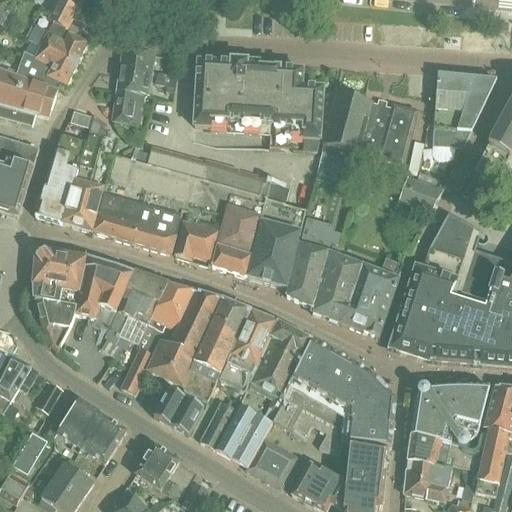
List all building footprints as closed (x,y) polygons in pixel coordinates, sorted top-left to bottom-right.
[(42,48),(78,66),(87,47),(64,35),(77,11),(61,2),(49,22),(54,25),(50,34),(35,27),(28,41),(42,48)] [(1,8),(0,7),(0,26),(2,28),(10,12),(1,8)] [(78,66),(42,48),(36,60),(25,55),(16,77),(54,91),(58,83),(67,88),(78,66)] [(117,94),(144,98),(149,99),(154,59),(125,55),(122,58),(117,94)] [(198,66),(194,130),(211,131),(211,124),(274,127),(274,130),(304,132),(303,154),(317,155),(320,144),(323,92),(301,91),(302,74),(277,73),(277,74),(258,73),(259,67),(231,65),(231,68),(198,66)] [(0,121),(34,131),(38,118),(49,122),(58,92),(54,91),(16,77),(0,71),(0,121)] [(166,94),(175,95),(178,80),(157,76),(156,88),(167,89),(166,94)] [(433,149),(432,157),(435,161),(439,164),(447,165),(452,163),(454,159),(455,155),(455,151),(458,151),(463,152),(496,82),(463,79),(438,77),(433,149)] [(113,123),(140,127),(144,98),(117,94),(113,123)] [(379,103),(377,108),(373,107),(373,106),(364,103),(366,99),(352,94),(349,99),(338,96),(322,151),(359,161),(360,157),(404,169),(420,114),(392,106),(391,111),(386,110),(387,106),(379,103)] [(511,104),(474,174),(496,186),(511,156),(511,104)] [(74,115),(71,126),(88,131),(91,119),(74,115)] [(76,184),(62,227),(63,227),(77,231),(103,138),(91,135),(89,140),(88,145),(84,144),(84,146),(80,161),(76,174),(79,175),(76,184)] [(57,153),(36,219),(46,222),(53,224),(62,227),(76,184),(79,175),(76,174),(80,161),(84,146),(84,144),(64,138),(57,153)] [(103,138),(77,231),(93,236),(111,173),(115,160),(120,143),(103,138)] [(0,215),(19,221),(39,152),(0,140),(0,215)] [(408,175),(418,177),(425,146),(414,144),(408,175)] [(111,173),(93,236),(142,250),(172,258),(186,213),(190,214),(205,165),(166,155),(152,151),(150,157),(139,154),(136,166),(115,160),(111,173)] [(356,164),(343,159),(336,181),(354,187),(361,165),(356,164)] [(175,259),(175,261),(212,271),(238,175),(239,173),(205,164),(205,165),(190,214),(175,259)] [(269,183),(238,175),(212,271),(247,281),(247,279),(250,263),(257,234),(266,196),(269,183)] [(444,184),(420,175),(416,183),(440,193),(444,184)] [(476,178),(462,199),(481,211),(495,190),(476,178)] [(431,218),(444,194),(440,193),(416,183),(408,180),(398,206),(431,218)] [(247,281),(286,292),(301,234),(306,214),(285,209),(290,192),(271,187),(272,184),(269,183),(266,196),(257,234),(250,263),(247,279),(247,281)] [(428,365),(433,366),(476,254),(482,235),(449,217),(435,242),(431,250),(429,253),(423,273),(415,270),(389,353),(428,365)] [(286,300),(313,313),(325,259),(323,259),(324,257),(326,248),(334,250),(339,236),(335,235),(337,229),(308,220),(300,248),(301,248),(286,300)] [(313,314),(346,329),(370,272),(337,261),(343,237),(339,236),(334,250),(326,248),(324,257),(323,259),(325,259),(313,313),(313,314)] [(52,274),(54,256),(43,254),(36,259),(34,286),(55,289),(56,274),(52,274)] [(505,294),(511,276),(511,265),(476,254),(433,366),(479,370),(491,331),(505,294)] [(77,319),(87,262),(54,256),(52,274),(56,274),(55,289),(34,286),(33,294),(35,303),(42,327),(52,350),(57,356),(72,327),(74,318),(77,319)] [(104,284),(105,267),(87,262),(77,319),(90,321),(87,327),(97,332),(107,307),(104,305),(111,287),(104,284)] [(346,329),(379,343),(404,270),(386,263),(382,276),(370,272),(346,329)] [(108,336),(132,276),(109,268),(105,267),(104,284),(111,287),(104,305),(107,307),(97,332),(106,335),(108,336)] [(148,329),(151,323),(165,287),(134,276),(132,276),(108,336),(106,335),(103,340),(107,342),(100,353),(115,361),(122,350),(128,354),(132,345),(138,348),(147,328),(148,329)] [(174,335),(191,295),(169,288),(165,287),(151,323),(174,335)] [(491,331),(511,338),(511,296),(505,294),(491,331)] [(180,390),(220,304),(191,295),(174,335),(175,335),(172,341),(170,346),(159,342),(158,344),(145,374),(148,375),(180,390)] [(220,304),(180,390),(208,404),(220,384),(253,316),(220,304)] [(253,316),(220,384),(245,395),(247,391),(277,326),(268,322),(253,316)] [(277,326),(247,391),(271,404),(267,412),(276,417),(284,401),(282,399),(312,344),(277,326)] [(479,370),(511,372),(511,338),(491,331),(479,370)] [(136,400),(148,375),(145,374),(158,344),(159,342),(170,346),(172,341),(155,333),(143,353),(139,352),(120,392),(136,400)] [(312,344),(282,399),(284,401),(276,417),(272,426),(304,443),(312,429),(327,438),(319,452),(328,457),(340,460),(343,445),(346,446),(391,451),(396,403),(369,376),(331,355),(312,344)] [(0,382),(1,380),(0,380),(0,378),(9,360),(0,355),(0,382)] [(0,382),(0,399),(12,406),(20,392),(28,396),(39,376),(29,371),(28,369),(23,366),(21,366),(9,360),(0,378),(0,380),(1,380),(0,382)] [(35,411),(49,419),(63,394),(49,386),(35,411)] [(487,432),(484,432),(479,430),(489,390),(465,388),(423,391),(416,399),(411,436),(482,457),(487,432)] [(494,502),(511,431),(511,392),(495,390),(484,432),(487,432),(482,457),(478,474),(475,474),(467,511),(471,511),(473,505),(474,497),(486,500),(494,502)] [(169,392),(154,420),(188,439),(204,411),(169,392)] [(57,438),(106,470),(127,436),(99,418),(100,416),(70,397),(44,437),(54,443),(57,438)] [(219,397),(194,442),(214,453),(239,408),(219,397)] [(239,408),(214,453),(247,472),(258,453),(257,453),(263,441),(271,426),(239,408)] [(511,431),(494,502),(496,502),(493,511),(506,511),(511,488),(511,431)] [(411,438),(405,498),(443,506),(450,474),(451,468),(475,474),(478,474),(482,457),(411,436),(411,438)] [(32,437),(12,470),(28,479),(48,446),(32,437)] [(299,461),(263,441),(257,453),(258,453),(247,472),(246,474),(281,493),(299,461)] [(344,511),(378,511),(379,511),(382,511),(389,453),(351,448),(346,486),(344,510),(344,511)] [(135,478),(148,486),(167,457),(154,449),(135,478)] [(160,495),(169,501),(178,487),(169,481),(180,465),(167,457),(148,486),(160,495)] [(94,487),(94,486),(83,479),(87,473),(69,461),(53,484),(82,504),(94,487)] [(328,511),(333,504),(344,510),(346,486),(345,485),(311,466),(293,499),(315,511),(328,511)] [(0,493),(0,499),(17,510),(30,488),(11,476),(0,493)] [(56,511),(76,511),(82,504),(53,484),(41,502),(42,502),(56,511)] [(181,508),(187,511),(195,511),(208,494),(196,486),(181,508)] [(118,511),(145,511),(128,490),(122,498),(128,505),(118,511)] [(43,511),(56,511),(42,502),(38,508),(43,511)] [(467,511),(469,504),(459,502),(457,508),(451,507),(449,511),(467,511)]
